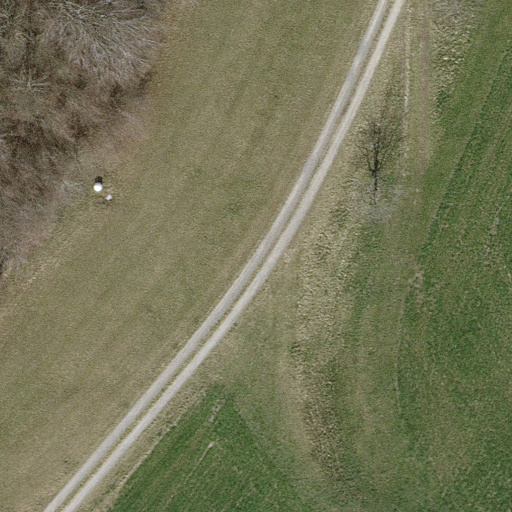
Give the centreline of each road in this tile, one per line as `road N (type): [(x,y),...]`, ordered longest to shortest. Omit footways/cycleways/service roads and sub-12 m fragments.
road 1 (track): [(56,511),(240,300),(317,187),(391,0)]
road 2 (track): [(240,300),(289,464),(360,511)]
